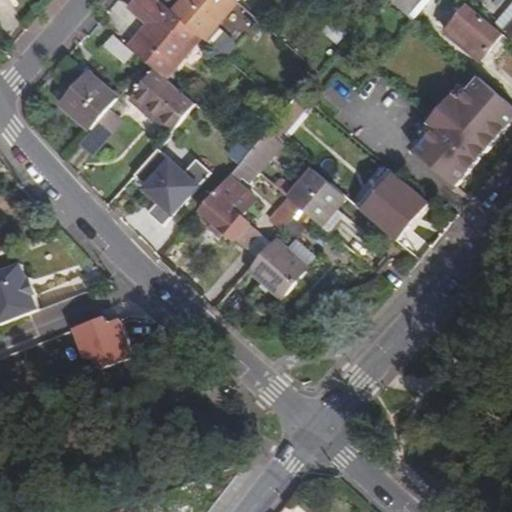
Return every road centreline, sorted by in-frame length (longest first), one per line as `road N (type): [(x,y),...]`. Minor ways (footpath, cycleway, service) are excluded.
road 1 (residential): [(315,426),(172,292),(0,111)]
road 2 (secondary): [(511,206),(315,426)]
road 3 (residential): [(409,511),(315,426)]
road 4 (residential): [(0,94),(83,0)]
